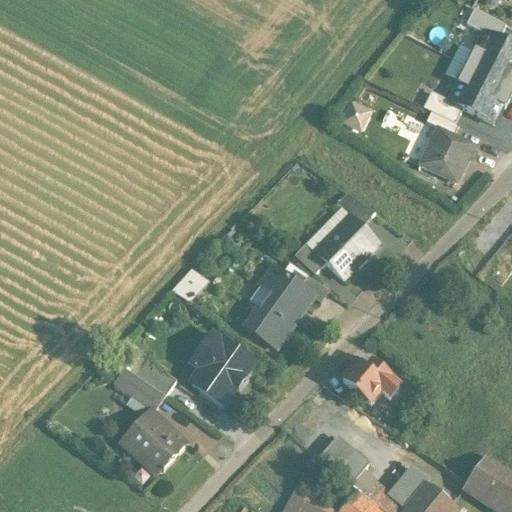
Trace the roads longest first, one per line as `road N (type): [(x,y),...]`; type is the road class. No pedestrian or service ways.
road 1 (track): [(0,456),(286,163),(419,0)]
road 2 (residential): [(191,511),(511,178)]
